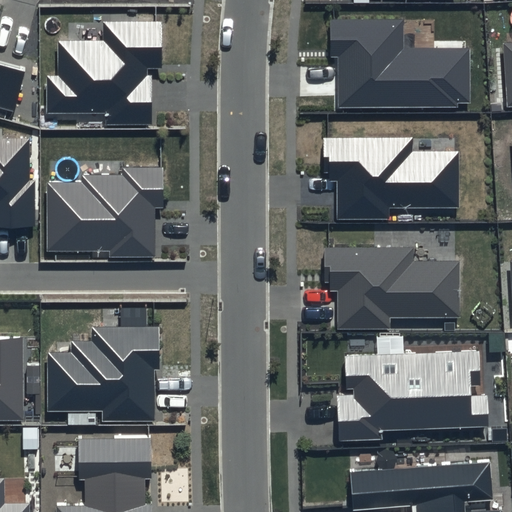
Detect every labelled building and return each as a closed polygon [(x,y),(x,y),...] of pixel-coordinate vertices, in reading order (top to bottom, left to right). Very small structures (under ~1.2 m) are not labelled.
[(394,13),(319,14),(319,50),(328,52),(328,99),(463,98),(462,39),(394,40),(394,13)] [(157,15),(98,17),(98,35),(54,37),(55,76),(43,76),(44,104),(89,102),(90,120),(145,118),(143,64),(159,64),(157,15)] [(0,27),(2,22),(0,21),(0,108),(15,113),(28,66),(0,57),(0,27)] [(511,36),(494,38),(497,92),(511,91),(511,36)] [(405,129),(315,129),(315,172),(330,172),(330,212),(382,211),(382,196),(451,196),(451,144),(405,144),(405,129)] [(0,222),(23,222),(20,130),(0,130),(0,222)] [(160,198),(160,156),(113,157),(113,168),(77,168),(77,180),(39,180),(39,243),(102,243),(102,253),(147,253),(146,198),(160,198)] [(401,241),(313,242),(314,277),(328,282),(329,316),(381,315),(381,306),(449,305),(448,257),(401,258),(401,241)] [(511,257),(502,258),(506,302),(511,301),(511,257)] [(72,354),(48,354),(48,412),(102,412),(102,423),(155,422),(155,370),(161,370),(161,325),(91,326),(91,342),(72,342),(72,354)] [(0,421),(23,421),(22,335),(0,335),(0,421)] [(470,344),(338,352),(340,392),(330,392),(333,441),(369,438),(368,425),(475,419),(473,383),(460,384),(459,371),(472,370),(470,344)] [(145,430),(66,429),(66,471),(77,474),(76,494),(45,494),(44,511),(148,511),(148,491),(128,491),(128,469),(144,470),(145,430)] [(491,463),(351,472),(353,510),(417,505),(417,511),(502,511),(502,509),(465,511),(464,502),(493,500),(491,463)] [(0,511),(28,511),(28,503),(3,504),(3,479),(0,478),(0,511)]
